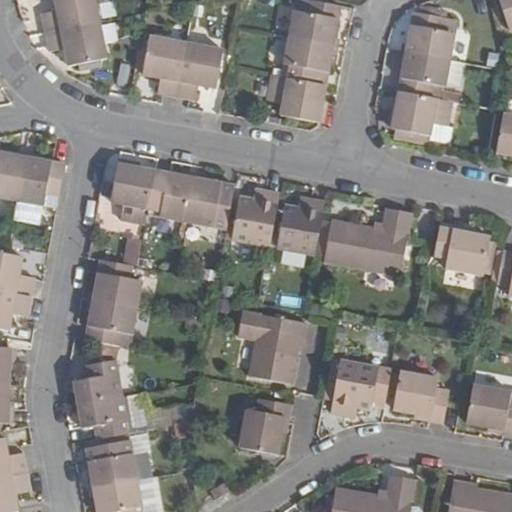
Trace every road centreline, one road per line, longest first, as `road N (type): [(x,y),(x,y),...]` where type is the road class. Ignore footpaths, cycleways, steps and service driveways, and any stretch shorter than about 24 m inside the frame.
road 1 (residential): [(65,511),(43,392),(93,129)]
road 2 (residential): [(249,511),(365,446),(511,465)]
road 3 (residential): [(93,129),(344,172)]
road 4 (residential): [(393,0),(367,31),(344,172)]
road 5 (residential): [(344,172),(511,207)]
road 6 (residential): [(0,45),(43,102),(93,129)]
